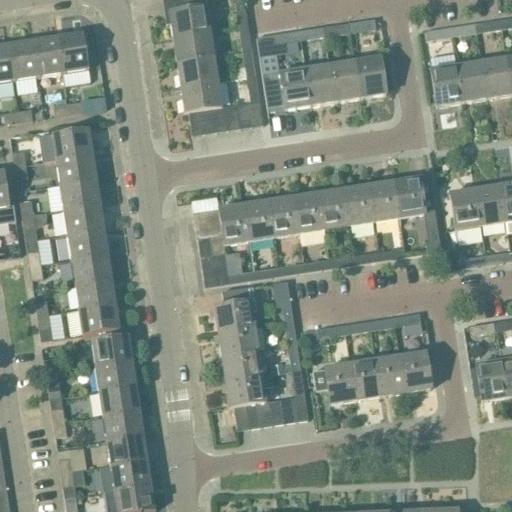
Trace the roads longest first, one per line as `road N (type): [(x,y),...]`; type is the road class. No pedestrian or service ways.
road 1 (residential): [(142,174),(418,135),(402,6)]
road 2 (residential): [(183,472),(454,428),(438,296)]
road 3 (residential): [(183,472),(142,174)]
road 4 (residential): [(142,174),(116,0)]
road 5 (residential): [(24,511),(0,349)]
road 6 (residential): [(251,30),(402,6)]
road 7 (residential): [(309,314),(438,296)]
